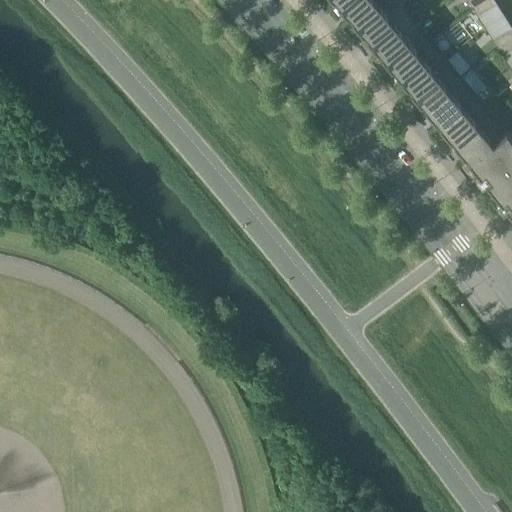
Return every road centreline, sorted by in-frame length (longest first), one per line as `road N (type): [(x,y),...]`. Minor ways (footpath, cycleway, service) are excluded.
road 1 (tertiary): [(211,0),(470,295)]
road 2 (tertiary): [(491,280),(254,0)]
